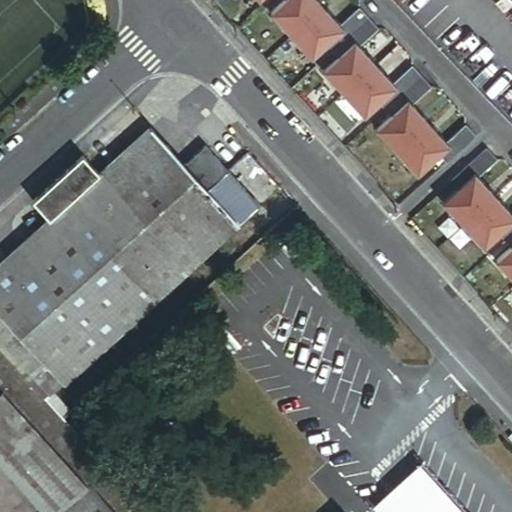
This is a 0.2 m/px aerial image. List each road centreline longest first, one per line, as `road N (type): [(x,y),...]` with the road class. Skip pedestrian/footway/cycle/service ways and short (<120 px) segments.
road 1 (residential): [(511,367),(188,9)]
road 2 (unclassified): [(0,182),(188,9)]
